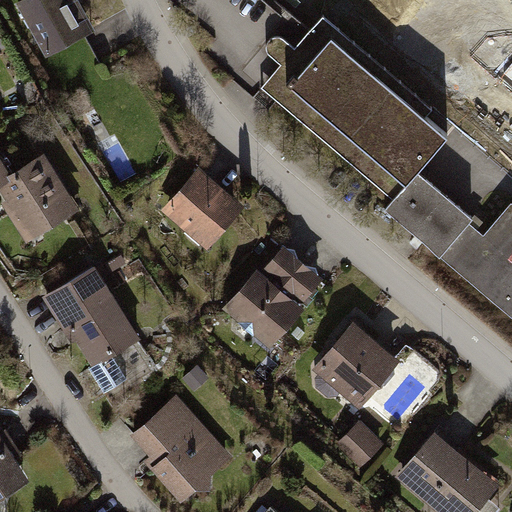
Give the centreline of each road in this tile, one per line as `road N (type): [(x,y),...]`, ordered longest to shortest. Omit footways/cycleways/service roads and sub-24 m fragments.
road 1 (residential): [(145,0),(219,122),(253,158),(511,379)]
road 2 (residential): [(147,511),(88,438),(0,297)]
